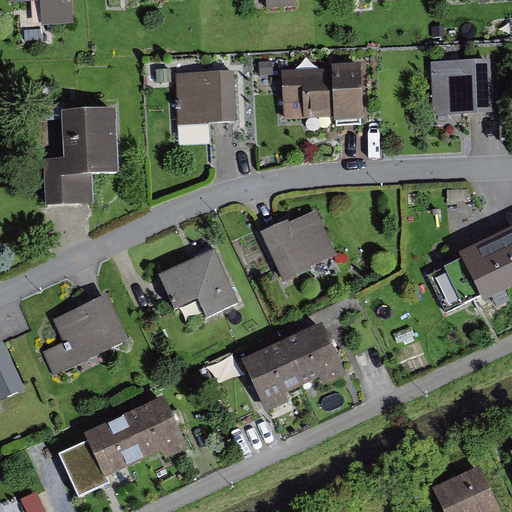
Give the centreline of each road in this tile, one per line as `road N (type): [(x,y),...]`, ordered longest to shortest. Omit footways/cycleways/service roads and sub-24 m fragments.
road 1 (residential): [(511,163),(258,184),(178,210),(0,296)]
road 2 (residential): [(511,341),(147,511)]
